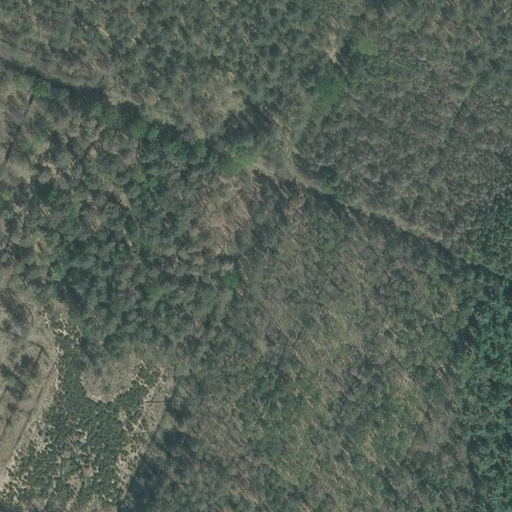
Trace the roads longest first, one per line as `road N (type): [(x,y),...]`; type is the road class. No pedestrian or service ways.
road 1 (track): [(132,108),(511,277)]
road 2 (track): [(283,176),(366,0)]
road 3 (track): [(0,50),(132,108)]
